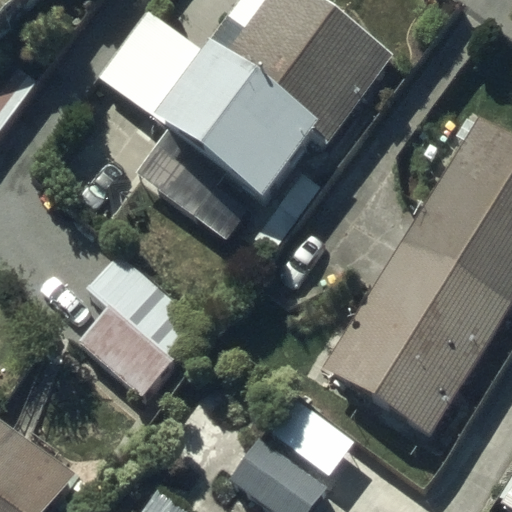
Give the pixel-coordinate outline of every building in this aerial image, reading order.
[(0,0),(0,59),(57,0),(0,0)] [(152,26),(102,92),(166,139),(161,146),(269,226),(323,154),(334,163),(399,75),(298,0),(259,0),(209,68),(152,26)] [(511,321),(511,160),(481,142),(329,388),(431,451),(511,321)] [(111,321),(81,356),(145,412),(207,341),(123,267),(91,303),(111,321)] [(0,511),(67,511),(80,494),(0,437),(0,511)] [(266,454),(235,494),(259,511),(322,511),(331,501),(266,454)]
